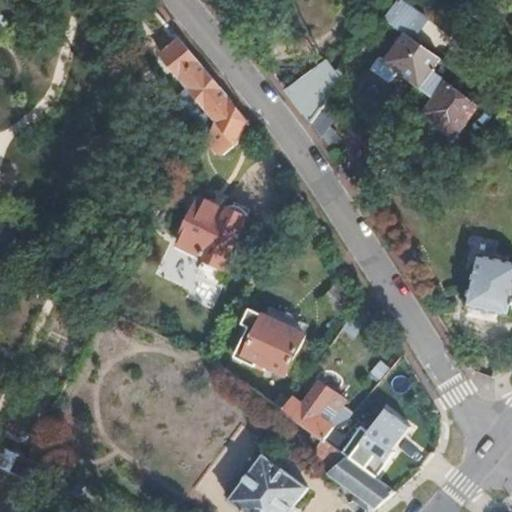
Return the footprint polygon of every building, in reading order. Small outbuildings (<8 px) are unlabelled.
[(414,38),(428,19),(401,0),(399,0),(387,18),(406,32),(414,38)] [(434,70),(443,59),(414,38),(406,32),(385,60),(382,58),(375,68),(391,80),(398,71),(420,88),(434,70)] [(231,101),(198,61),(181,41),(164,56),(220,121),(222,117),(231,101)] [(337,87),(345,76),(314,54),(287,90),(311,122),(328,100),(337,87)] [(457,136),(481,105),(477,102),(434,70),(420,88),(435,99),(425,113),(457,136)] [(321,137),(342,110),(328,100),(311,122),(321,137)] [(238,145),(249,124),(234,105),(231,101),(222,117),(220,121),(213,134),(228,152),(238,145)] [(227,268),(251,218),(229,207),(228,210),(203,198),(182,242),(207,253),(205,257),(227,268)] [(409,241),(396,249),(397,250),(415,279),(428,271),(409,241)] [(468,307),(504,313),(511,278),(511,262),(479,256),(468,307)] [(359,300),(339,286),(323,307),(344,322),(359,300)] [(305,335),(251,310),(243,326),(245,327),(239,340),(244,342),(237,358),(264,370),(266,365),(287,374),(305,335)] [(342,354),(369,318),(357,310),(341,332),(331,346),(342,354)] [(346,400),(320,381),(303,405),(293,397),(290,400),(283,409),(316,433),(328,441),(340,426),(347,421),(353,413),(342,405),(346,400)] [(283,409),(290,400),(281,393),(273,403),(277,405),(283,409)] [(395,450),(362,426),(359,429),(355,427),(350,434),(340,426),(328,441),(377,476),(395,450)] [(328,441),(316,433),(310,442),(314,445),(311,450),(333,465),(328,472),(358,494),(354,499),(371,511),(391,496),(398,491),(377,476),(328,441)] [(56,470),(8,448),(0,464),(0,465),(53,491),(62,473),(56,470)] [(288,511),(307,486),(264,455),(243,483),(238,479),(227,494),(232,498),(230,501),(245,511),(288,511)]
